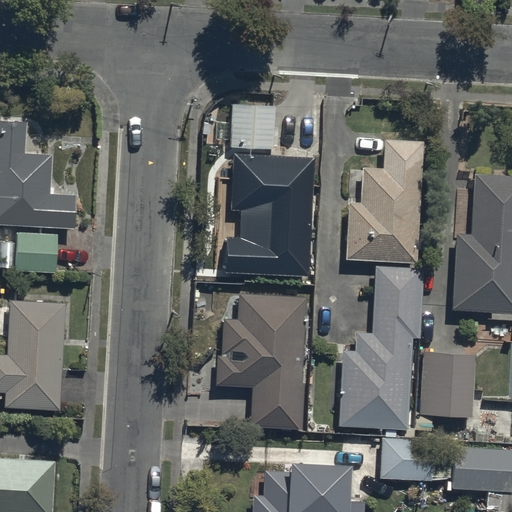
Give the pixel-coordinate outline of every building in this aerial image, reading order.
[(273,100),(228,98),(226,145),(271,147),(273,100)] [(23,113),(0,112),(0,220),(72,222),(73,189),(46,188),(47,150),(23,150),(23,113)] [(342,255),(417,260),(426,143),(385,140),(346,197),(342,255)] [(238,272),(311,276),(317,158),(244,154),(238,272)] [(451,315),(511,318),(511,176),(459,173),(451,315)] [(55,228),(12,228),(12,269),(55,269),(55,228)] [(345,271),(341,427),(410,429),(415,273),(345,271)] [(251,426),(303,428),(308,297),(221,294),(218,389),(252,390),(251,426)] [(58,404),(60,296),(7,295),(6,351),(0,350),(0,387),(2,388),(2,403),(58,404)] [(427,427),(428,410),(467,413),(471,350),(418,346),(415,410),(412,409),(411,426),(427,427)] [(378,434),(377,474),(427,476),(429,436),(378,434)] [(450,440),(448,484),(509,488),(511,444),(450,440)] [(0,457),(0,511),(52,511),(55,461),(0,457)] [(252,511),(356,511),(359,470),(255,464),(252,511)]
